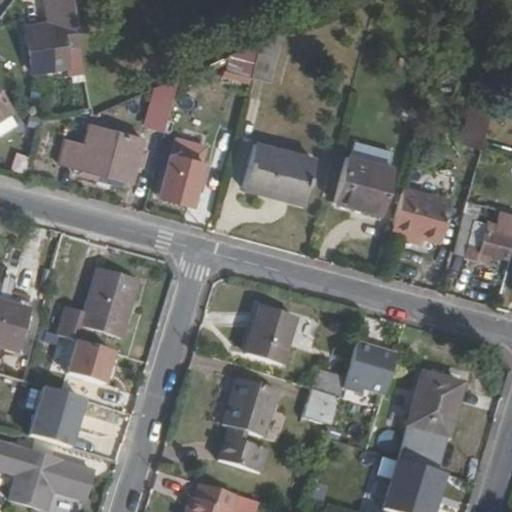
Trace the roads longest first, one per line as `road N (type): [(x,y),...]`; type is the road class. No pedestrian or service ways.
road 1 (residential): [(201,250),(511,334)]
road 2 (residential): [(201,250),(122,511)]
road 3 (residential): [(0,195),(201,250)]
